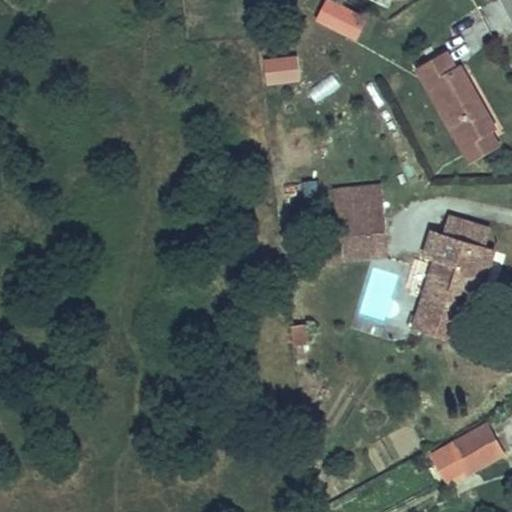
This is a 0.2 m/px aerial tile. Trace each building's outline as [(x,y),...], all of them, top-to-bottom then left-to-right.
[(323,0),(315,20),(359,37),(369,11),(340,0),(323,0)] [(416,57),(448,115),(457,109),(469,130),(485,121),(492,117),(458,54),(454,55),(445,40),(416,57)] [(263,55),(265,82),(301,80),(299,53),(263,55)] [(457,109),(448,115),(469,154),(494,140),(485,121),(469,130),(457,109)] [(301,181),(302,200),(320,199),(318,179),(301,181)] [(328,192),(329,204),(377,198),(376,187),(328,192)] [(381,232),(377,198),(329,204),(333,238),(381,232)] [(477,245),(483,227),(445,216),(439,234),(477,245)] [(475,295),(488,249),(477,245),(439,234),(428,231),(422,253),(433,256),(412,327),(452,338),(465,292),(475,295)] [(353,260),(351,244),(326,247),(327,263),(353,260)] [(306,348),(303,326),(288,329),(291,350),(306,348)] [(486,434),(447,457),(464,490),(503,468),(486,434)]
